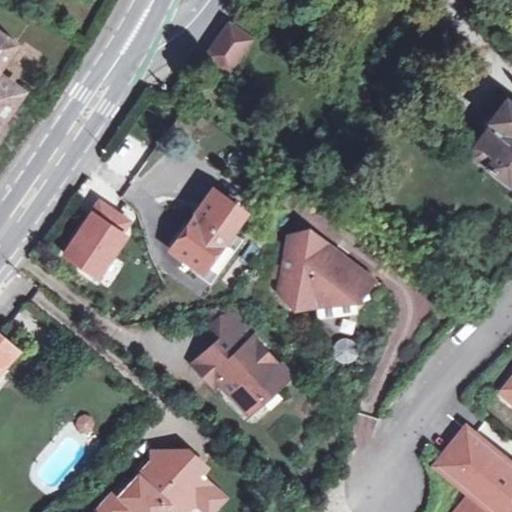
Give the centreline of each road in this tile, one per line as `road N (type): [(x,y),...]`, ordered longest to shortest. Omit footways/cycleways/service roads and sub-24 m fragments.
road 1 (residential): [(511,311),(378,476)]
road 2 (primary): [(0,236),(113,79)]
road 3 (tertiary): [(113,79),(213,0)]
